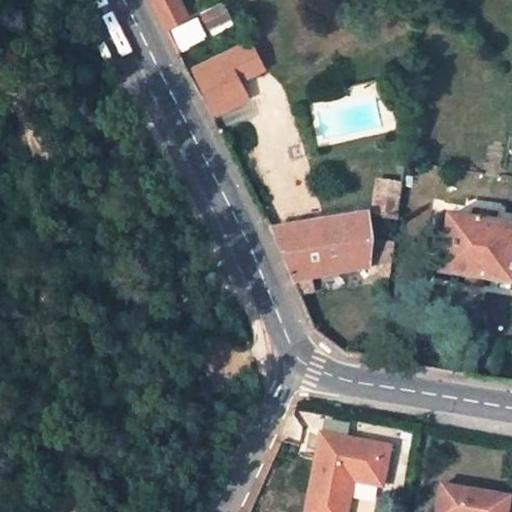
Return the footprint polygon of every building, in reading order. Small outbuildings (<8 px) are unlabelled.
[(151,0),(165,27),(189,14),(181,0),(151,0)] [(202,13),(209,27),(229,17),(221,3),(202,13)] [(177,48),(206,38),(198,16),(169,26),(177,48)] [(264,68),(250,40),(189,71),(211,115),(248,97),(241,80),(264,68)] [(378,184),(375,212),(398,215),(402,188),(378,184)] [(369,240),(368,214),(271,230),(287,267),(299,293),(312,290),(308,278),(369,266),(369,240)] [(511,227),(447,217),(438,273),(511,283),(511,279),(511,227)] [(369,266),(369,274),(390,276),(394,244),(369,240),(369,266)] [(322,438),(308,511),(345,511),(351,479),(380,483),(386,450),(322,438)] [(505,511),(508,497),(442,486),(437,511),(505,511)]
